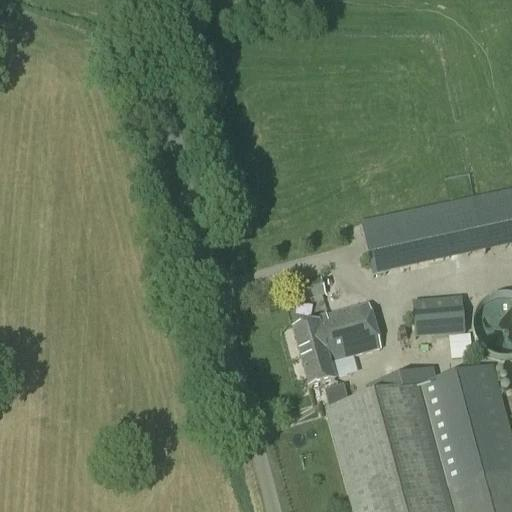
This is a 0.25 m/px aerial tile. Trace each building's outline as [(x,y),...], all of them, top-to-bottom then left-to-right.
[(379,245),(444,230),(439,208),(362,225),(373,279),(386,276),(379,245)] [(304,303),(324,298),(322,290),(328,288),(326,281),(299,288),(304,303)] [(503,362),(508,362),(511,361),(511,299),(507,298),(502,298),(497,299),(492,301),(487,303),(483,306),(479,310),(476,315),(474,320),(472,325),(472,330),(472,336),(474,341),(476,346),(479,350),(483,354),(487,358),(492,360),(497,362),(503,362)] [(414,343),(464,339),(461,301),(411,305),(414,343)] [(318,326),(290,333),(307,392),(334,385),(329,367),(381,353),(367,306),(317,321),(318,326)] [(355,511),(511,511),(511,444),(492,369),(435,385),(432,372),(364,391),(367,403),(329,413),(355,511)]
